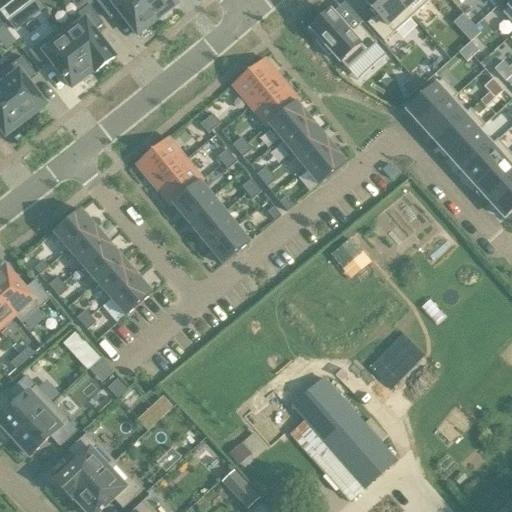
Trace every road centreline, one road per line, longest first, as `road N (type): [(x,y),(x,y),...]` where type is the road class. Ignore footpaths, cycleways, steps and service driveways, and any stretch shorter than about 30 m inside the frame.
road 1 (residential): [(71,158),(196,303),(365,160)]
road 2 (residential): [(71,158),(246,19)]
road 3 (residential): [(511,245),(491,241),(413,147),(388,144),(365,160)]
